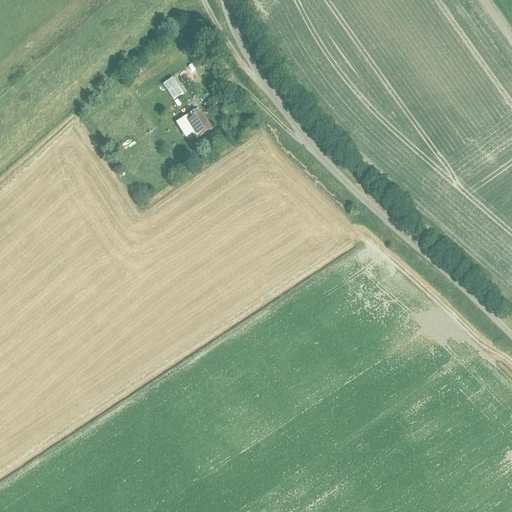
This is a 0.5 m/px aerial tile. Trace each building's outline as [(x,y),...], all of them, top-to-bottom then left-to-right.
[(191,60),(197,67),(201,64),(194,57),(191,60)] [(195,74),(188,78),(192,84),(198,80),(195,74)] [(164,81),(170,95),(186,89),(181,75),(164,81)] [(195,133),(199,139),(212,131),(200,112),(187,121),(186,118),(176,124),(185,139),(195,133)] [(166,133),(173,143),(180,138),(173,128),(166,133)]
